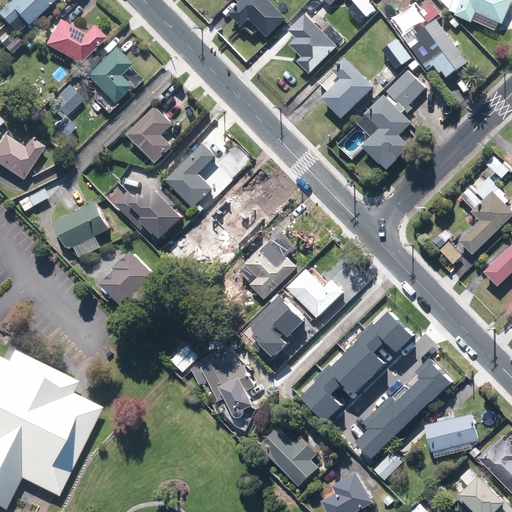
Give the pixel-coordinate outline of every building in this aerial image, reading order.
[(49,0),(8,0),(0,9),(0,16),(18,33),(49,0)] [(288,19),(269,0),(244,0),(231,13),(243,27),(251,20),(268,38),(288,19)] [(511,2),(511,0),(463,0),(456,16),(473,23),(477,13),(503,25),(511,2)] [(442,15),(434,2),(421,12),(429,24),(442,15)] [(339,47),(308,15),(291,31),(298,38),(291,45),(303,57),(298,62),(310,75),(339,47)] [(105,38),(91,24),(82,33),(63,23),(56,19),(43,44),(84,66),(92,50),(105,38)] [(470,63),(439,20),(409,41),(440,84),(470,63)] [(9,31),(0,41),(0,42),(12,54),(22,43),(9,31)] [(130,63),(112,46),(86,75),(115,102),(130,86),(118,76),(130,63)] [(376,87),(346,58),(333,71),(342,80),(323,99),(343,119),(376,87)] [(427,88),(410,70),(388,91),(406,109),(417,98),(427,88)] [(77,93),(68,84),(50,101),(64,116),(82,98),(77,93)] [(359,122),(373,137),(364,146),(385,167),(409,143),(401,135),(413,122),(386,95),(359,122)] [(174,124),(158,107),(129,134),(157,164),(175,147),(163,134),(174,124)] [(63,117),(54,125),(65,136),(74,127),(63,117)] [(2,133),(0,136),(0,165),(21,179),(43,146),(29,137),(23,146),(2,133)] [(206,143),(167,179),(195,208),(214,190),(200,174),(218,157),(206,143)] [(157,188),(147,198),(142,192),(136,198),(129,192),(117,204),(141,228),(143,227),(158,243),(185,217),(157,188)] [(511,216),(511,208),(494,191),(473,212),(481,220),(460,241),(474,255),(511,216)] [(245,214),(227,196),(206,216),(237,247),(268,218),(255,205),(245,214)] [(110,228),(98,202),(80,210),(54,222),(67,248),(110,228)] [(200,246),(186,232),(168,249),(182,263),(200,246)] [(301,267),(271,240),(240,273),(270,300),(301,267)] [(465,256),(450,242),(441,251),(456,266),(465,256)] [(511,246),(484,272),(497,286),(511,272),(511,246)] [(158,275),(134,250),(106,277),(102,281),(126,306),(158,275)] [(326,287),(309,269),(289,288),(320,319),(347,293),(334,280),(326,287)] [(419,328),(395,303),(307,389),(331,413),(419,328)] [(311,337),(300,326),(287,339),(297,350),(311,337)] [(291,350),(282,341),(275,349),(283,357),(291,350)] [(200,357),(189,347),(175,362),(187,372),(200,357)] [(369,461),(454,377),(433,355),(414,373),(418,377),(398,397),(394,393),(366,420),(371,425),(352,444),(369,461)] [(0,511),(5,511),(20,479),(58,496),(98,408),(71,396),(76,386),(11,356),(6,366),(0,363),(0,511)] [(205,362),(194,368),(201,384),(204,383),(210,397),(225,391),(237,418),(259,409),(252,392),(260,388),(250,364),(232,371),(227,358),(206,366),(205,362)] [(382,403),(372,393),(358,406),(367,416),(382,403)] [(475,414),(426,423),(431,451),(480,442),(475,414)] [(283,426),(262,444),(301,485),(320,467),(312,459),(320,451),(303,434),(297,440),(283,426)] [(493,445),(480,459),(511,490),(511,443),(508,440),(498,450),(493,445)] [(360,471),(334,485),(338,493),(324,500),(330,511),(355,511),(376,501),(360,471)] [(460,495),(475,511),(511,511),(511,505),(482,474),(460,495)] [(434,511),(424,501),(412,511),(434,511)]
